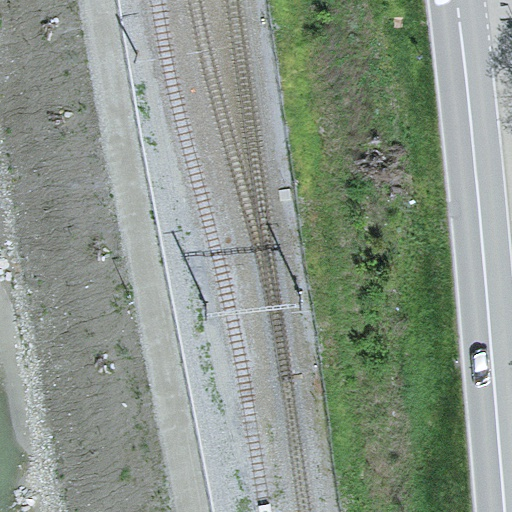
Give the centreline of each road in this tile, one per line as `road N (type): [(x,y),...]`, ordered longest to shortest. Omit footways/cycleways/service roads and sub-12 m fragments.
road 1 (track): [(96,0),(197,511)]
road 2 (secondary): [(503,511),(454,0)]
